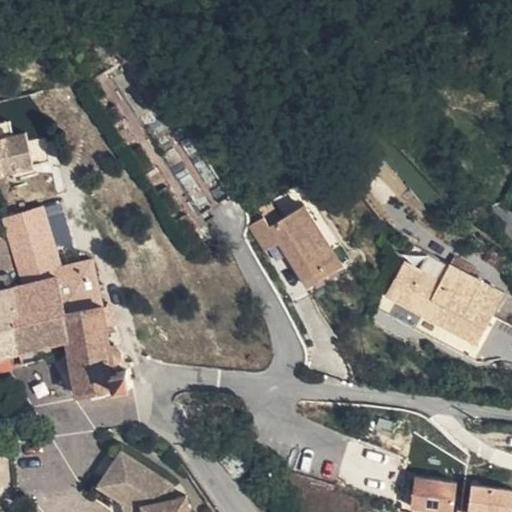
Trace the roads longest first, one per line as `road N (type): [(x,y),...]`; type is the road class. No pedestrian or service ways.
road 1 (residential): [(156,398),(165,384),(281,384),(440,405)]
road 2 (residential): [(243,511),(156,398)]
